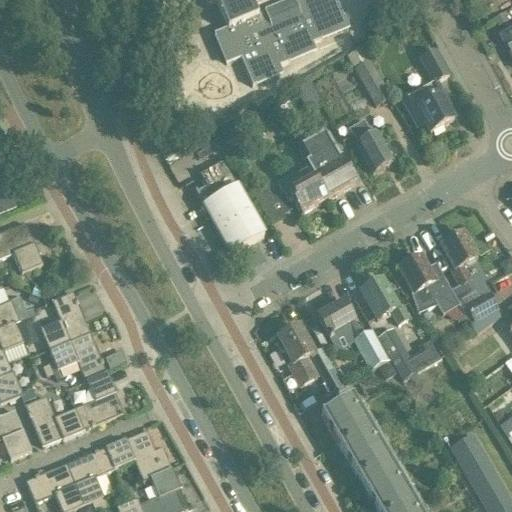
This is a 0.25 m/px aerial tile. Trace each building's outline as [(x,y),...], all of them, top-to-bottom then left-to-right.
[(202,0),(206,7),(216,3),(228,31),(213,37),(226,67),(240,61),(252,89),(282,77),(279,69),(315,54),(311,46),(347,31),(334,0),(202,0)] [(504,16),(495,22),(499,29),(508,24),(504,16)] [(511,34),(501,41),(511,59),(511,34)] [(431,87),(403,103),(418,130),(423,127),(429,137),(452,123),(445,110),(447,108),(435,86),(448,79),(434,54),(418,63),(431,87)] [(362,57),(349,64),(352,71),(366,63),(362,57)] [(368,65),(353,73),(374,110),(389,102),(368,65)] [(306,82),(293,90),(307,115),(311,113),(316,124),(305,130),(313,144),(298,153),(306,167),(305,168),(309,175),(325,204),(354,188),(333,151),(332,152),(327,142),(336,137),(320,108),(306,82)] [(217,136),(224,148),(242,138),(235,125),(217,136)] [(361,126),(346,135),(349,141),(350,140),(372,178),(393,166),(376,137),(370,140),(361,126)] [(195,194),(193,195),(231,261),(232,260),(229,254),(239,249),(240,252),(262,240),(251,220),(251,219),(221,166),(199,178),(206,191),(196,196),(195,194)] [(267,190),(253,198),(271,229),(285,221),(283,218),(297,211),(301,218),(325,204),(309,175),(299,181),(296,175),(276,187),(281,195),(273,200),(267,190)] [(24,229),(0,238),(0,263),(12,258),(20,279),(41,270),(24,229)] [(462,237),(439,250),(453,274),(450,276),(458,291),(470,285),(462,270),(476,262),(462,237)] [(419,261),(398,273),(412,297),(409,298),(416,317),(435,309),(441,319),(458,309),(434,268),(426,273),(419,261)] [(511,267),(509,262),(498,268),(504,278),(511,272),(511,267)] [(381,283),(359,296),(375,324),(389,316),(397,330),(409,323),(400,308),(397,311),(381,283)] [(34,288),(31,297),(39,300),(42,290),(34,288)] [(58,326),(37,334),(46,355),(88,338),(71,297),(50,306),(58,326)] [(487,298),(464,311),(473,327),(477,325),(483,335),(500,325),(494,315),(496,314),(487,298)] [(0,331),(13,326),(13,327),(33,318),(31,313),(24,316),(18,301),(0,308),(0,331)] [(342,305),(316,321),(327,340),(328,344),(329,344),(333,351),(350,341),(370,376),(388,365),(371,336),(362,341),(353,325),(342,305)] [(20,339),(32,334),(27,323),(15,328),(20,339)] [(0,331),(0,409),(20,401),(1,355),(21,347),(13,327),(13,326),(0,331)] [(280,341),(277,343),(295,376),(291,378),(299,392),(316,382),(305,363),(313,359),(298,332),(294,334),(290,332),(281,337),(280,341)] [(390,332),(375,340),(400,384),(415,376),(390,332)] [(88,338),(46,355),(51,367),(54,375),(58,374),(75,367),(83,387),(84,387),(84,386),(105,377),(104,377),(88,338)] [(433,347),(440,358),(450,352),(446,346),(440,344),(433,347)] [(320,355),(308,362),(329,399),(341,392),(320,355)] [(51,367),(49,368),(53,378),(56,384),(61,382),(58,374),(54,375),(51,367)] [(91,405),(70,414),(71,415),(72,414),(81,435),(81,434),(121,418),(113,398),(114,398),(106,377),(104,377),(105,377),(84,386),(84,387),(91,405)] [(23,407),(36,401),(31,390),(21,401),(23,407)] [(43,401),(23,409),(41,452),(60,444),(61,445),(82,436),(81,434),(81,435),(72,414),(71,415),(51,423),(43,401)] [(321,419),(320,420),(374,511),(414,511),(351,403),(322,420),(321,419)] [(0,420),(0,445),(1,445),(9,465),(31,456),(13,415),(0,420)] [(511,420),(498,430),(507,443),(511,439),(511,420)] [(173,431),(161,434),(166,457),(179,454),(173,431)] [(124,443),(103,452),(104,454),(105,454),(113,474),(114,474),(132,466),(141,487),(149,483),(162,477),(161,476),(169,473),(161,453),(153,456),(145,436),(125,445),(124,443)] [(511,511),(511,507),(470,437),(446,452),(481,511),(511,511)] [(104,454),(65,470),(82,511),(88,509),(103,504),(95,484),(115,475),(114,474),(113,474),(105,454),(104,454)] [(82,511),(65,470),(26,487),(35,508),(54,500),(58,511),(82,511)] [(143,511),(185,511),(169,473),(161,476),(162,477),(149,483),(159,506),(143,511)] [(197,511),(213,511),(208,490),(193,494),(197,511)]
